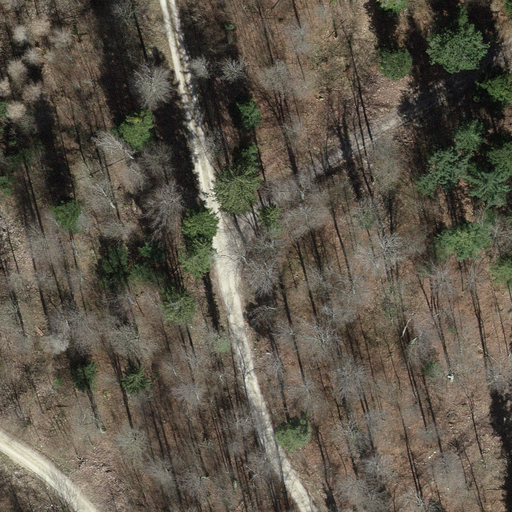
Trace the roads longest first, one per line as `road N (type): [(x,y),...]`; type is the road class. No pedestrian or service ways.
road 1 (track): [(226,244),(303,176),(511,45)]
road 2 (track): [(308,511),(268,443),(245,379),(226,244)]
road 3 (track): [(226,244),(165,0)]
